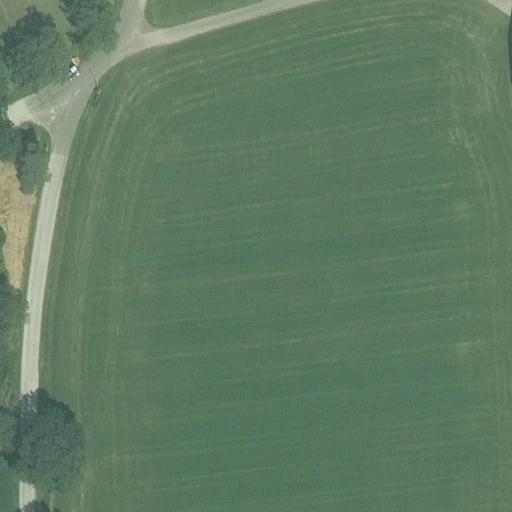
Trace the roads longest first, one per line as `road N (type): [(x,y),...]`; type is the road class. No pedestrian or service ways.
road 1 (unclassified): [(30,511),(39,293),(67,134),(84,86)]
road 2 (track): [(121,49),(310,0)]
